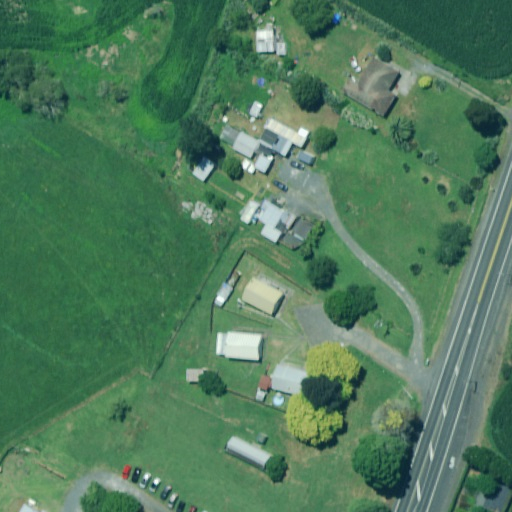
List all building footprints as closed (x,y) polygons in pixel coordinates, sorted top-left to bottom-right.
[(395,51),(389,59),(399,67),(405,59),(395,51)] [(322,63),(309,58),(306,66),(319,72),(322,63)] [(403,73),(377,58),(362,84),(355,80),(347,93),(387,117),(400,96),(392,92),(403,73)] [(301,134),(275,120),(270,129),(279,134),(277,138),(289,145),(291,141),(305,148),(313,133),(304,128),(301,134)] [(262,143),(229,126),(221,142),(254,159),(262,143)] [(274,161),(264,156),(257,168),(268,173),(274,161)] [(285,234),(288,236),(304,210),(293,203),(286,214),(268,202),(264,208),(270,211),(263,221),(271,226),(265,235),(279,244),(285,234)] [(261,207),(254,203),(244,220),(251,225),(261,207)] [(323,221),(306,212),(303,220),(310,223),(297,249),(306,253),(323,221)] [(287,294),(257,279),(246,301),(275,316),(287,294)] [(235,289),(227,284),(217,304),(225,308),(235,289)] [(265,337),(222,332),(219,356),(262,361),(265,337)] [(314,374),(282,366),(276,390),(308,398),(314,374)] [(207,371),(191,371),(190,382),(206,383),(207,371)] [(274,457),(236,438),(229,452),(267,471),(274,457)] [(20,511),(26,504),(17,499),(9,511),(20,511)]
